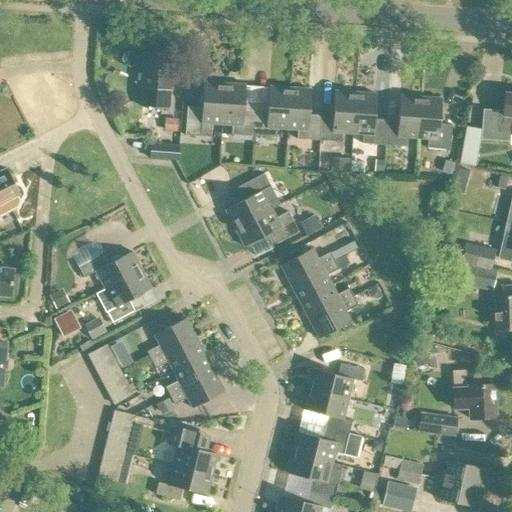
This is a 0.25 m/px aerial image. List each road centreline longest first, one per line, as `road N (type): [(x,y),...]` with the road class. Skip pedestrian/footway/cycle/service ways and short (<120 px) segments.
road 1 (residential): [(239,511),(267,379),(209,277),(169,256),(95,116)]
road 2 (tertiary): [(511,23),(173,0)]
road 3 (residential): [(0,311),(27,313),(33,306),(55,135),(95,116)]
